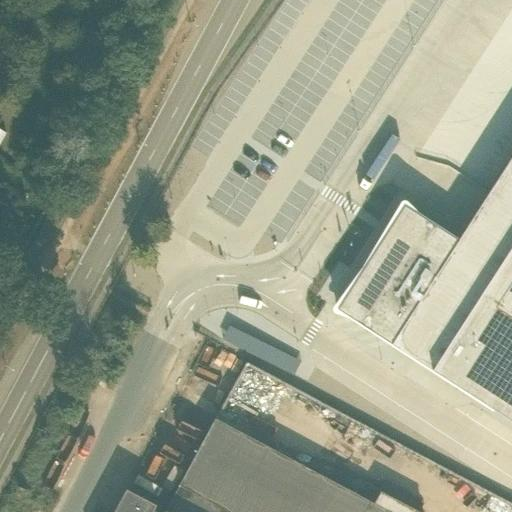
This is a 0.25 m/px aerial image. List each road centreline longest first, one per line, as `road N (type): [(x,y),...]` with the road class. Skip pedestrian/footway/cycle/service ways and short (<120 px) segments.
road 1 (secondary): [(0,437),(234,0)]
road 2 (unclassified): [(74,511),(156,349)]
